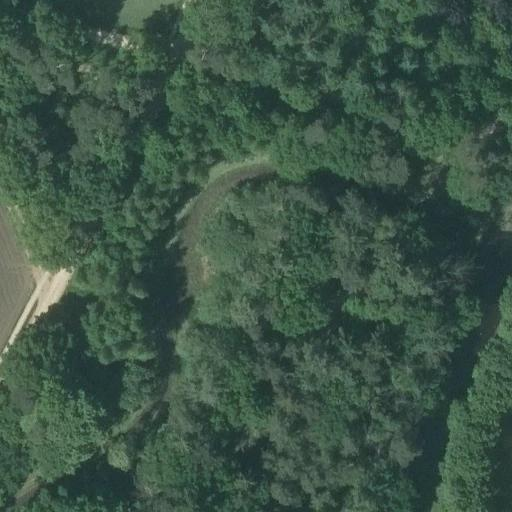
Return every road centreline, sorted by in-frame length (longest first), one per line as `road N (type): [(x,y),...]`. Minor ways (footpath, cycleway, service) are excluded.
road 1 (track): [(0,8),(442,125)]
road 2 (track): [(58,289),(205,0)]
road 3 (track): [(58,289),(146,511)]
road 4 (track): [(58,289),(0,174)]
road 5 (track): [(0,403),(58,289)]
